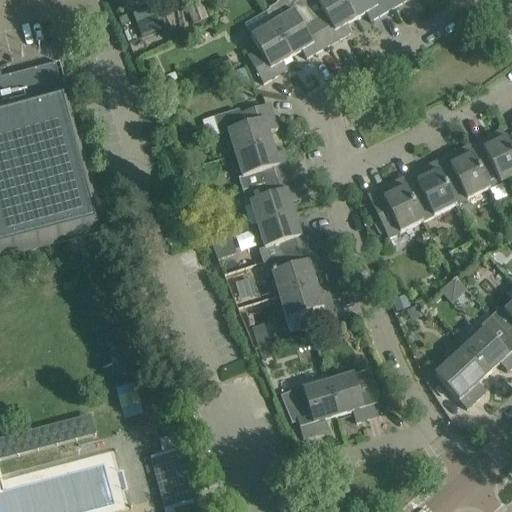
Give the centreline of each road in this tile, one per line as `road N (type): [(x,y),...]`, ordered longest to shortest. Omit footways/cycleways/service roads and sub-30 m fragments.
road 1 (residential): [(456,480),(423,418),(333,177)]
road 2 (residential): [(486,0),(317,99),(333,177)]
road 3 (residential): [(333,177),(511,85)]
